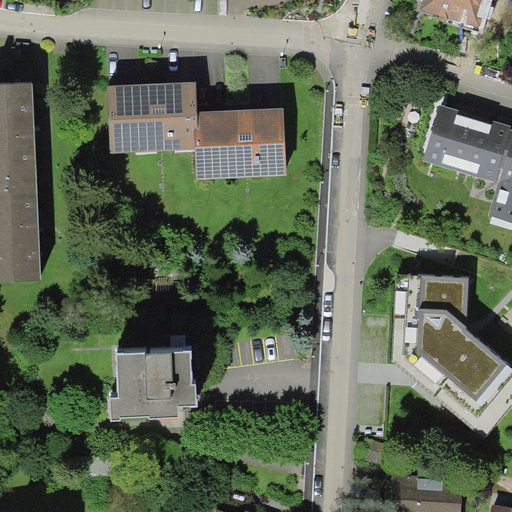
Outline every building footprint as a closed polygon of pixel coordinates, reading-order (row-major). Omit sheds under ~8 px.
[(493,0),(427,0),(424,12),(484,30),(493,0)] [(195,77),(108,81),(112,150),(198,146),(196,108),(195,77)] [(41,85),(0,86),(0,285),(48,283),(41,85)] [(284,104),(196,108),(198,146),(199,174),(287,169),(284,104)] [(511,125),(439,104),(422,160),(499,184),(489,216),(511,222),(511,125)] [(468,276),(396,273),(392,360),(483,438),(511,403),(511,366),(466,328),(468,276)] [(193,341),(119,344),(121,385),(110,385),(111,409),(182,406),(181,396),(195,395),(193,341)] [(465,511),(467,480),(394,476),(392,511),(465,511)]
